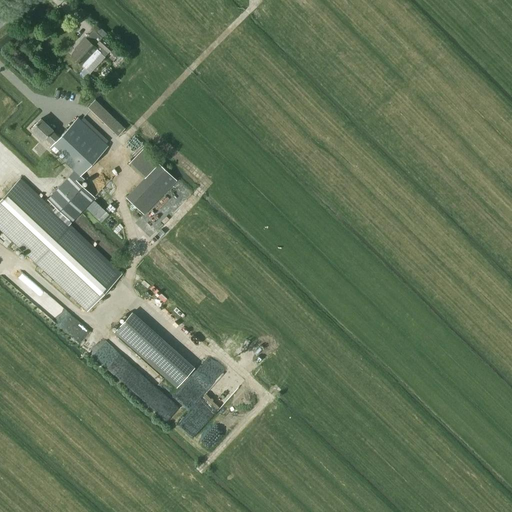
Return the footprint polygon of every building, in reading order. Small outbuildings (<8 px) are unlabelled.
[(77,49),(71,55),(82,65),(86,69),(101,52),(97,49),(85,37),(79,43),(81,45),(77,49)] [(101,37),(97,43),(100,46),(97,49),(101,52),(105,56),(108,53),(113,47),(112,46),(107,42),(105,41),(105,40),(104,40),(102,38),(101,37)] [(110,51),(117,58),(122,52),(123,51),(116,45),(110,51)] [(103,86),(97,80),(92,85),(98,91),(103,86)] [(87,107),(118,136),(125,128),(95,99),(87,107)] [(50,146),(49,147),(74,170),(80,175),(109,146),(78,117),(59,136),(59,137),(52,144),(50,146)] [(41,119),(31,129),(43,139),(44,137),(52,144),(59,137),(52,130),(52,129),(41,119)] [(177,180),(142,149),(130,161),(146,176),(127,197),(145,214),(177,180)] [(70,174),(47,199),(71,222),(95,198),(80,184),(84,180),(82,178),(79,176),(80,175),(74,170),(70,174)] [(122,274),(64,219),(20,178),(0,199),(0,229),(87,311),(122,274)] [(195,367),(132,311),(114,332),(176,388),(195,367)]
